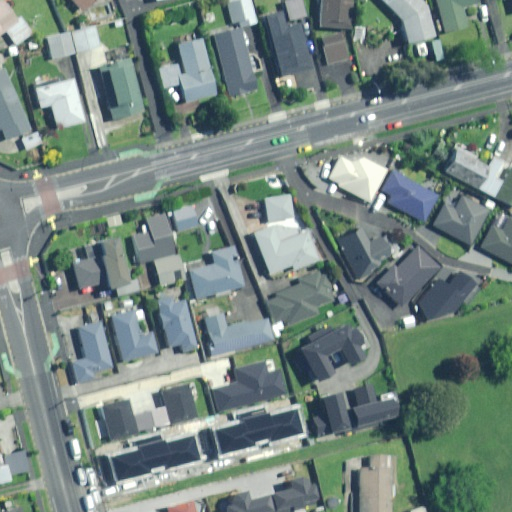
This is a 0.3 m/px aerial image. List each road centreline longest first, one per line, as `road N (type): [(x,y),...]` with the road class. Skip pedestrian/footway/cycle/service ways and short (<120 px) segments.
road 1 (tertiary): [(511,73),(9,210)]
road 2 (tertiary): [(71,511),(0,243)]
